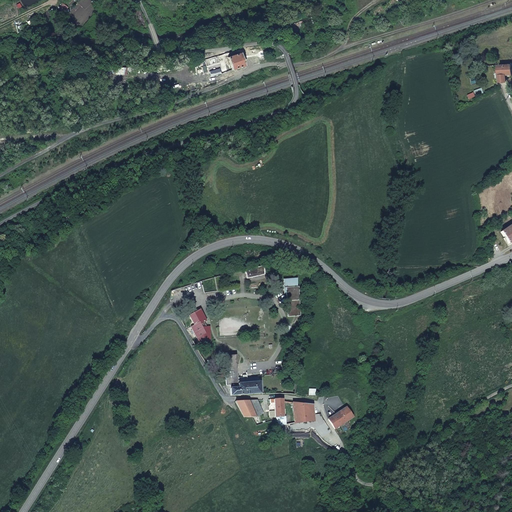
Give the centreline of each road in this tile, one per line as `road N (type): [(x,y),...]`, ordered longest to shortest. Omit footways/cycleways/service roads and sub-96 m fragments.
road 1 (residential): [(126,347),(160,318),(175,317),(225,399),(313,401),(364,480),(511,385)]
road 2 (residential): [(166,52),(279,46),(295,96),(290,107),(91,175),(0,221)]
road 3 (secondary): [(126,347),(176,271),(231,241),(299,248),(355,295),(385,304),(511,256)]
road 4 (secondary): [(23,511),(126,347)]
